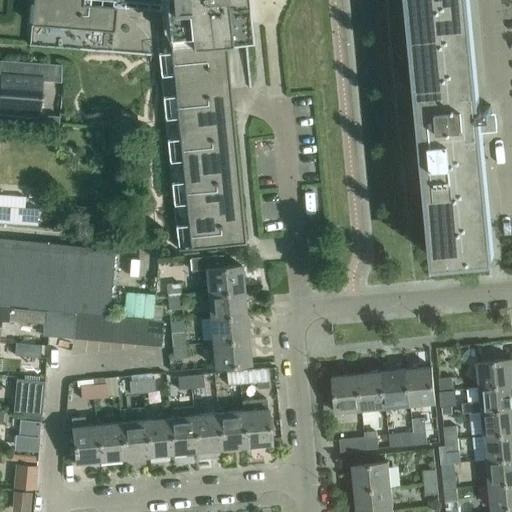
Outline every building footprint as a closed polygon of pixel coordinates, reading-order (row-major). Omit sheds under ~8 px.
[(32,0),(30,24),(31,24),(30,43),(29,43),(29,46),(158,57),(177,248),(244,242),(222,17),(232,17),(233,0),(32,0)] [(479,101),(472,102),(462,0),(417,0),(443,261),(487,257),(475,132),(493,131),(491,105),(479,106),(479,101)] [(0,112),(38,115),(41,77),(58,78),(59,65),(27,63),(0,60),(0,112)] [(0,206),(0,222),(36,225),(37,209),(24,208),(0,206)] [(0,303),(27,306),(27,307),(108,315),(114,249),(0,238),(0,303)] [(207,293),(242,289),(240,264),(223,266),(222,254),(190,258),(191,270),(205,269),(207,293)] [(167,297),(181,296),(179,282),(166,284),(167,297)] [(242,289),(207,293),(210,317),(245,314),(242,289)] [(155,316),(156,292),(126,291),(125,314),(155,316)] [(181,296),(167,297),(168,310),(182,308),(181,296)] [(0,320),(0,319),(5,319),(5,320),(43,323),(42,335),(60,337),(62,312),(47,311),(47,312),(6,308),(1,308),(0,308),(0,320)] [(74,314),(62,312),(60,337),(72,338),(74,314)] [(75,314),(72,338),(156,347),(159,347),(161,323),(160,323),(160,321),(149,320),(108,316),(108,318),(75,314)] [(245,314),(210,317),(212,342),(247,339),(245,314)] [(172,346),(185,345),(184,332),(171,333),(172,346)] [(247,339),(212,342),(215,367),(250,363),(247,339)] [(40,357),(41,346),(16,344),(15,355),(40,357)] [(185,345),(172,346),(173,358),(186,357),(185,345)] [(479,386),(511,382),(511,357),(477,361),(479,386)] [(406,368),(409,404),(435,401),(431,366),(406,368)] [(238,371),(239,383),(267,381),(266,368),(238,371)] [(382,371),(385,406),(409,404),(406,368),(382,371)] [(239,383),(238,371),(225,372),(226,385),(239,383)] [(357,373),(361,409),(385,406),(382,371),(357,373)] [(361,409),(357,373),(333,376),(336,411),(361,409)] [(189,375),(191,388),(203,387),(202,374),(189,375)] [(191,388),(189,375),(177,376),(178,389),(191,388)] [(91,379),(93,397),(106,396),(106,400),(118,398),(116,377),(91,379)] [(439,390),(452,389),(451,377),(438,378),(439,390)] [(16,378),(13,411),(41,414),(42,407),(43,392),(44,380),(16,378)] [(141,380),(142,392),(155,391),(153,378),(141,380)] [(93,397),(91,379),(76,380),(77,387),(80,387),(81,399),(93,397)] [(142,392),(141,380),(129,381),(130,393),(142,392)] [(511,407),(511,382),(479,386),(470,387),(471,401),(462,402),(463,412),(482,410),(511,407)] [(242,411),(245,446),(270,444),(266,399),(242,401),(243,410),(242,411)] [(452,405),(441,406),(442,414),(452,414),(452,405)] [(169,418),(173,453),(197,451),(193,415),(192,407),(172,408),(173,417),(169,418)] [(511,407),(482,410),(484,435),(511,432),(511,407)] [(218,413),(221,448),(245,446),(242,411),(218,413)] [(193,415),(197,451),(221,448),(218,413),(193,415)] [(75,463),(99,460),(96,425),(86,426),(85,417),(70,418),(71,427),(75,463)] [(145,420),(148,456),(173,453),(169,418),(145,420)] [(20,419),(19,434),(39,436),(40,421),(24,420),(20,419)] [(120,422),(124,458),(148,456),(145,420),(120,422)] [(96,425),(99,460),(124,458),(120,422),(96,425)] [(443,427),(444,439),(457,437),(456,425),(443,427)] [(412,431),(413,444),(427,443),(425,430),(412,431)] [(413,444),(412,431),(400,432),(401,445),(413,444)] [(486,459),(511,456),(511,432),(484,435),(486,459)] [(363,436),(365,448),(378,447),(376,435),(363,436)] [(365,448),(363,436),(339,438),(341,451),(365,448)] [(444,439),(445,446),(445,452),(459,450),(457,437),(444,439)] [(511,456),(486,459),(489,483),(511,481),(511,456)] [(355,489),(391,486),(389,461),(353,464),(355,489)] [(13,488),(34,490),(36,466),(15,464),(13,488)] [(424,483),(437,481),(436,469),(422,470),(424,483)] [(443,488),(456,486),(455,474),(441,475),(443,488)] [(437,481),(424,483),(425,495),(438,494),(437,481)] [(511,481),(489,483),(491,508),(511,506),(511,481)] [(391,486),(355,489),(357,511),(373,511),(393,510),(391,486)] [(456,486),(443,488),(444,501),(457,500),(456,486)] [(14,490),(12,511),(24,511),(29,511),(31,492),(14,490)]
